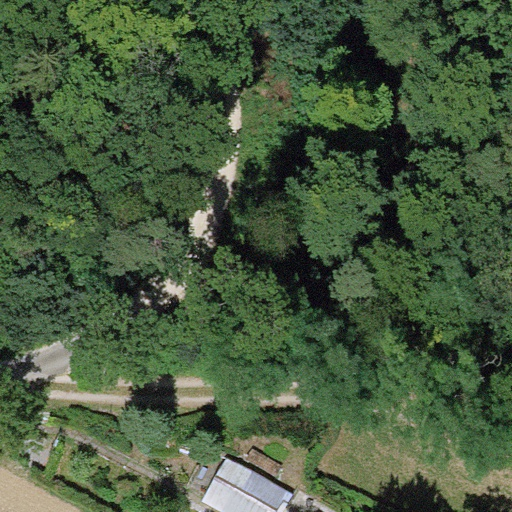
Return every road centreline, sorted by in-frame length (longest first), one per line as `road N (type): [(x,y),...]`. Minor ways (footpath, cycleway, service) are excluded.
road 1 (track): [(0,372),(20,372),(168,282),(222,184),(219,73),(179,0)]
road 2 (track): [(20,372),(403,390),(511,421)]
